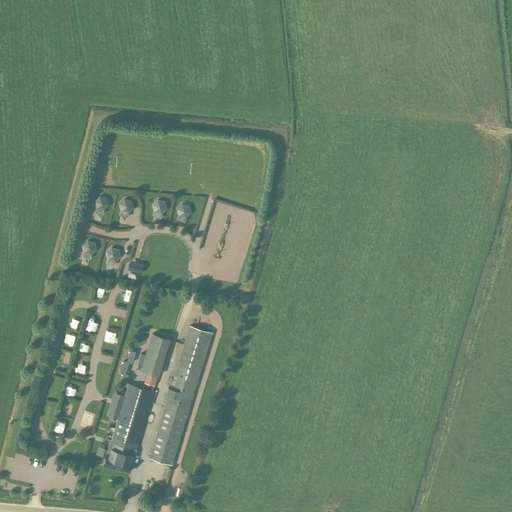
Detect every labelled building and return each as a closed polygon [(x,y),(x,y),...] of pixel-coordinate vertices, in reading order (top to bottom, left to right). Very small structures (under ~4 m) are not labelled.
[(100,196),(95,201),(97,207),(95,212),(102,214),(104,209),(108,204),(106,197),(100,196)] [(124,198),(119,204),(121,210),(120,215),(127,217),(128,212),(133,207),(131,200),(124,198)] [(158,199),(153,204),(155,211),(153,216),(160,218),(162,213),(166,208),(164,201),(158,199)] [(182,203),(177,208),(179,215),(178,220),(185,222),(186,217),(190,212),(189,205),(182,203)] [(84,251),(83,256),(89,258),(91,254),(96,249),(95,242),(88,240),(83,245),(84,251)] [(112,247),(107,252),(108,258),(107,263),(114,265),(115,260),(120,256),(118,249),(112,247)] [(141,273),(142,267),(130,264),(129,269),(141,273)] [(78,290),(78,285),(70,284),(70,297),(84,298),(85,290),(78,290)] [(84,326),(95,329),(98,320),(87,317),(84,326)] [(148,458),(172,465),(175,457),(213,332),(189,325),(148,458)] [(104,339),(117,342),(120,329),(107,326),(104,339)] [(170,338),(153,332),(141,369),(159,375),(170,338)] [(130,350),(127,361),(129,361),(132,362),(135,351),(130,350)] [(124,360),(120,371),(123,372),(125,373),(129,361),(127,361),(124,360)] [(123,372),(120,383),(125,385),(128,374),(125,373),(123,372)] [(113,466),(129,471),(132,461),(133,461),(153,391),(128,383),(124,395),(115,392),(108,415),(117,418),(107,453),(103,465),(113,468),(113,466)] [(62,431),(65,421),(56,419),(53,428),(62,431)]
